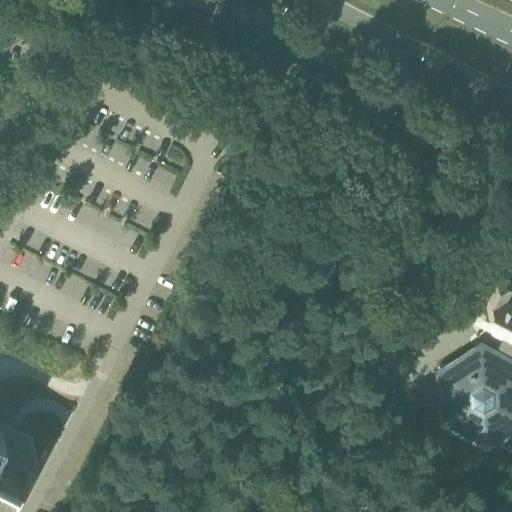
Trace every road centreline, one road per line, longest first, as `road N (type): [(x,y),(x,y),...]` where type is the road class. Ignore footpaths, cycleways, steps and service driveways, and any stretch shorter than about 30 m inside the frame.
road 1 (unclassified): [(511,160),(209,0)]
road 2 (primary): [(322,0),(511,97)]
